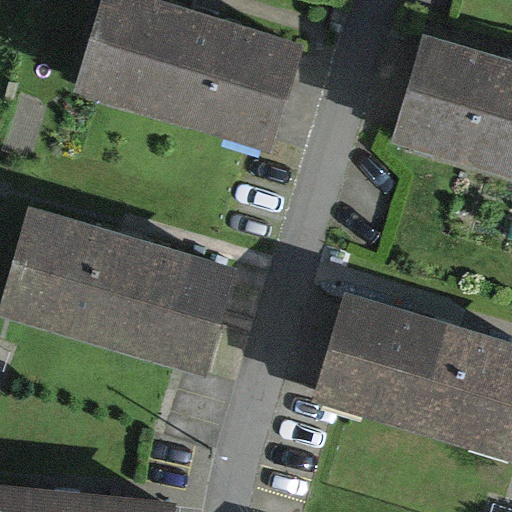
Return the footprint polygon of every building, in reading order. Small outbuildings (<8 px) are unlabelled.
[(291,48),(136,0),(107,0),(81,83),(262,139),(291,48)] [(400,137),(511,169),(511,67),(428,43),(400,137)] [(225,272),(35,217),(9,307),(199,362),(225,272)] [(511,450),(511,446),(511,348),(349,300),(321,394),(511,450)] [(165,511),(165,508),(0,494),(0,511),(165,511)]
